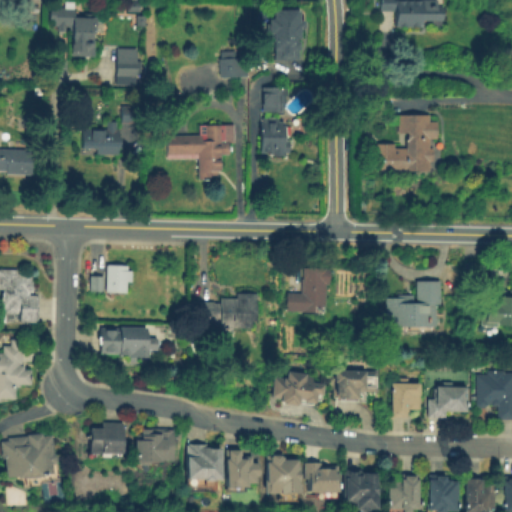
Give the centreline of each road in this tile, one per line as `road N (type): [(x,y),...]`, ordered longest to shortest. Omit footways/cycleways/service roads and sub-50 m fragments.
road 1 (tertiary): [(511,234),(0,221)]
road 2 (residential): [(59,384),(93,398),(380,445),(511,448)]
road 3 (residential): [(329,0),(332,230)]
road 4 (residential): [(62,224),(59,384)]
